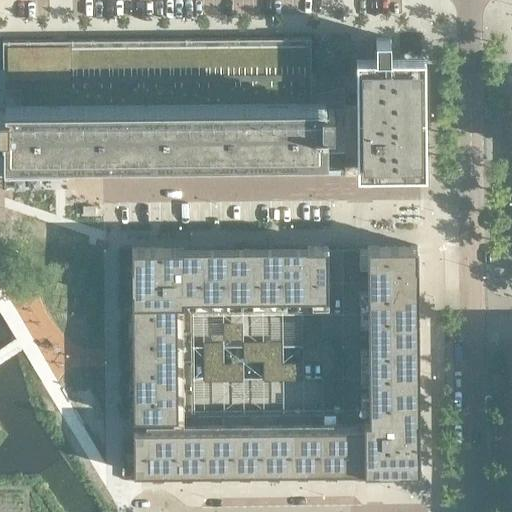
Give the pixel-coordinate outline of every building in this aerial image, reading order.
[(425,172),(424,57),(390,57),(390,37),(375,38),(375,57),(357,58),(357,105),(343,105),(344,149),(358,149),(358,173),(425,172)] [(310,106),(303,73),(310,73),(309,38),(3,41),(4,87),(0,98),(0,129),(4,130),(4,153),(5,153),(20,153),(32,153),(44,153),(56,152),(68,152),(80,152),(92,152),(104,152),(116,152),(127,151),(148,152),(165,151),(177,151),(188,151),(200,151),(211,151),(223,151),(234,151),(246,150),(257,150),(269,150),(280,150),(292,150),(303,150),(314,150),(326,149),(344,149),(343,105),(342,105),(314,106),(310,106)] [(342,105),(342,94),(331,94),(331,90),(314,96),(314,106),(342,105)] [(327,174),(326,149),(314,150),(315,174),(327,174)] [(344,173),(344,149),(326,149),(327,174),(344,173)] [(246,175),(246,150),(234,151),(234,175),(246,175)] [(257,175),(257,150),(246,150),(246,175),(257,175)] [(269,174),(269,150),(257,150),(257,175),(269,174)] [(280,174),(280,150),(269,150),(269,174),(280,174)] [(292,174),(292,150),(280,150),(280,174),(292,174)] [(303,174),(303,150),(292,150),(292,174),(303,174)] [(315,174),(314,150),(303,150),(303,174),(315,174)] [(127,176),(127,151),(116,152),(116,176),(127,176)] [(165,176),(165,151),(148,152),(149,176),(165,176)] [(177,176),(177,151),(165,151),(165,176),(177,176)] [(188,175),(188,151),(177,151),(177,176),(188,175)] [(200,175),(200,151),(188,151),(188,175),(200,175)] [(211,175),(211,151),(200,151),(200,175),(211,175)] [(223,175),(223,151),(211,151),(211,175),(223,175)] [(234,175),(234,151),(223,151),(223,175),(234,175)] [(56,177),(56,152),(44,153),(44,177),(56,177)] [(68,177),(68,152),(56,152),(56,177),(68,177)] [(80,177),(80,152),(68,152),(68,177),(80,177)] [(92,177),(92,152),(80,152),(80,177),(92,177)] [(104,176),(104,152),(92,152),(92,177),(104,176)] [(116,176),(116,152),(104,152),(104,176),(116,176)] [(21,177),(20,153),(5,153),(6,178),(21,177)] [(32,177),(32,153),(20,153),(21,177),(32,177)] [(44,177),(44,153),(32,153),(32,177),(44,177)] [(366,470),(419,470),(417,244),(367,245),(367,247),(368,418),(363,419),(363,426),(134,428),(133,428),(133,440),(133,472),(135,472),(152,472),(164,472),(181,472),(193,472),(209,472),(222,471),(238,471),(251,471),(267,471),(279,471),(296,471),(308,471),(324,471),(337,470),(353,470),(366,470)] [(163,247),(131,247),(132,266),(132,289),(132,304),(132,319),(132,332),(132,347),(132,361),(133,376),(133,390),(133,405),(133,418),(134,418),(177,418),(176,302),(182,302),(182,297),(328,296),(328,247),(328,245),(307,246),(163,247)] [(330,259),(360,260),(360,249),(330,248),(330,259)]
